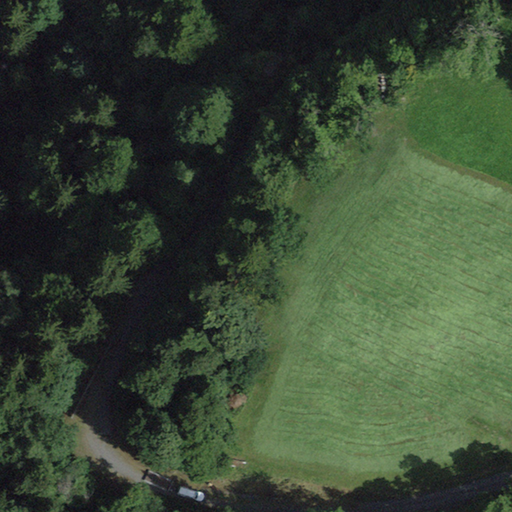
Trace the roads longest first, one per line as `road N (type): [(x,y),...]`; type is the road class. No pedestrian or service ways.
road 1 (unclassified): [(398,0),(306,75),(253,135),(99,400),(105,439),(145,479),(338,511)]
road 2 (unclassified): [(396,511),(511,479)]
